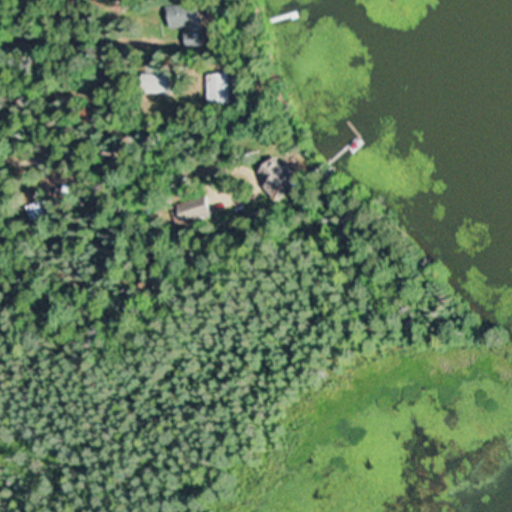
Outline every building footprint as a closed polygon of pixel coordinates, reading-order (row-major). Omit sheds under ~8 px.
[(175,4),(176,28),(193,28),(194,47),(215,46),(213,3),(175,4)] [(211,100),(236,100),(236,72),(211,72),(211,100)] [(181,75),(151,75),(151,93),(181,93),(181,75)] [(261,172),(276,199),(299,186),(284,160),(261,172)] [(185,225),(217,213),(210,195),(178,207),(185,225)]
